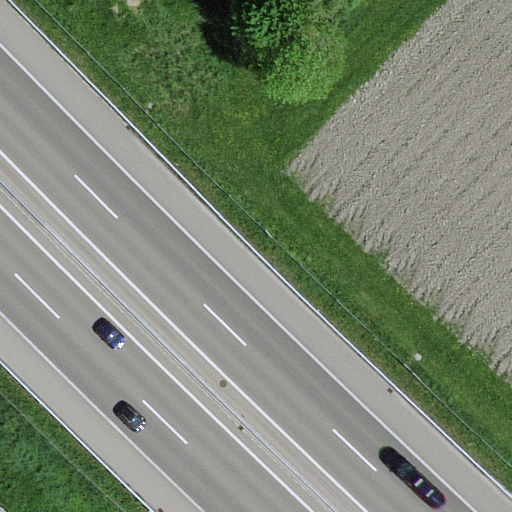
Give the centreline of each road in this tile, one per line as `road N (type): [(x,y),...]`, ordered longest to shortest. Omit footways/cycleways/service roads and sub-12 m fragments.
road 1 (motorway): [(425,511),(113,216),(0,97)]
road 2 (motorway): [(0,256),(256,511)]
